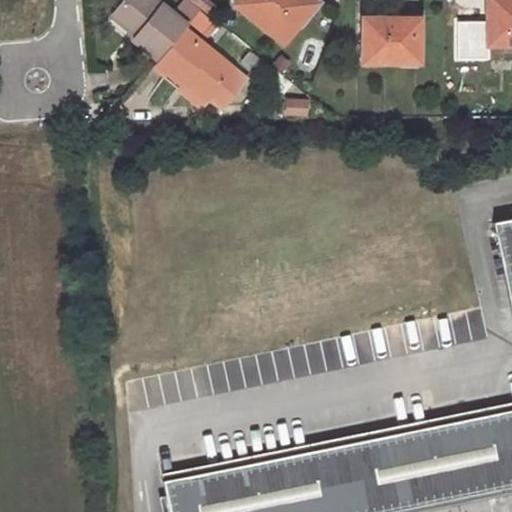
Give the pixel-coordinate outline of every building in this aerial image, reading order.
[(124,0),(119,6),(142,27),(139,31),(164,52),(192,21),(195,18),(182,6),(174,0),(124,0)] [(198,0),(187,0),(182,6),(195,18),(206,6),(198,0)] [(288,40),(321,0),(242,0),(288,40)] [(488,39),(511,39),(511,0),(491,0),(491,9),(488,9),(488,39)] [(426,60),(426,15),(369,15),(368,60),(426,60)] [(161,55),(186,77),(190,72),(214,94),(241,63),(192,21),(164,52),(161,55)] [(160,474),(167,511),(379,511),(511,489),(511,215),(493,218),(511,327),(511,405),(422,421),(424,429),(160,474)]
